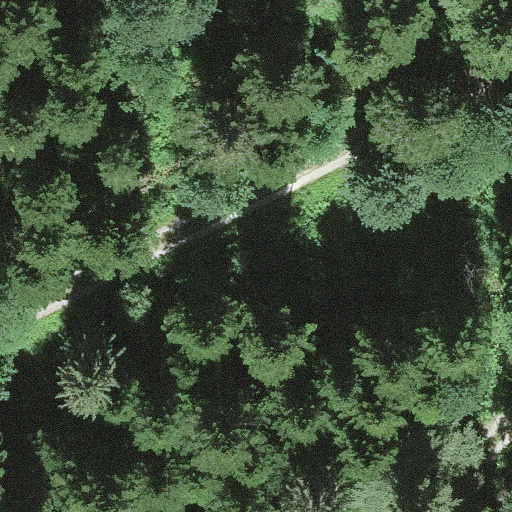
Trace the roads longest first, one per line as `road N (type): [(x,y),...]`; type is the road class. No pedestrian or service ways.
road 1 (track): [(511,58),(0,324)]
road 2 (track): [(418,511),(511,413)]
